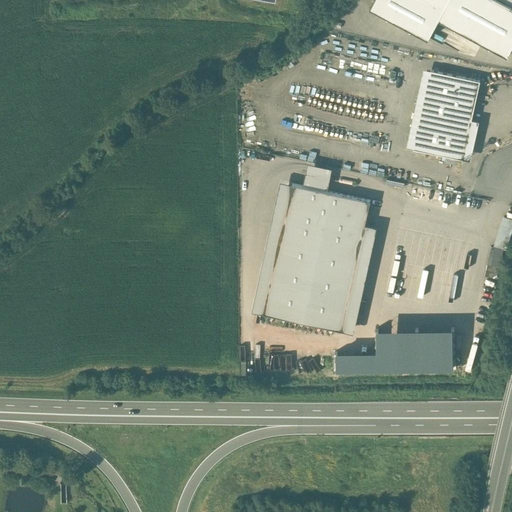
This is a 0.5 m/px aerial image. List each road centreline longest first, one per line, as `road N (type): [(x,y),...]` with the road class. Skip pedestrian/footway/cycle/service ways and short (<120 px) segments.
road 1 (trunk): [(511,409),(0,404)]
road 2 (trunk): [(0,417),(401,422)]
road 3 (trunk): [(184,511),(198,473),(235,443),(288,429),(401,422)]
road 4 (trunk): [(0,422),(70,440),(112,472),(135,511)]
